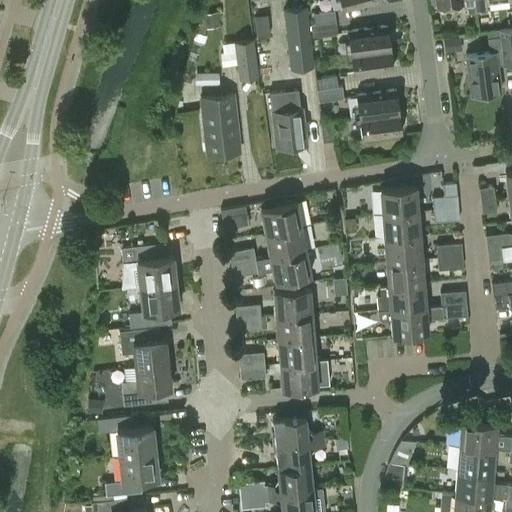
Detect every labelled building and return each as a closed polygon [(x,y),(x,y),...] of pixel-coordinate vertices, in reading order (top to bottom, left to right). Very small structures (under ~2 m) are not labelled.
[(375,0),(339,0),(342,9),(375,0)] [(462,14),(474,13),(472,0),(435,0),(436,4),(436,7),(461,4),(462,14)] [(472,0),(474,13),(486,11),(485,3),(510,0),(472,0)] [(305,38),(302,7),(282,9),(290,69),(309,67),(305,38)] [(217,10),(203,13),(206,28),(220,25),(217,10)] [(313,13),(314,23),(335,20),(334,10),(313,13)] [(270,34),(267,14),(254,15),(256,36),(270,34)] [(335,20),(314,23),(310,24),(312,36),(337,33),(335,20)] [(351,51),(390,46),(387,25),(348,30),(351,51)] [(511,63),(511,27),(501,29),(498,30),(499,35),(487,37),(486,37),(488,54),(466,57),(471,97),(502,92),(497,65),(502,64),(502,65),(511,63)] [(459,36),(443,38),(445,51),(461,48),(459,36)] [(257,76),(253,38),(235,40),(239,78),(257,76)] [(393,68),(390,46),(351,51),(353,73),(393,68)] [(314,78),(316,89),(338,86),(337,76),(314,78)] [(341,85),(338,86),(316,89),(317,101),(342,97),(341,85)] [(267,91),(269,110),(274,147),(305,144),(299,88),(267,91)] [(359,115),(398,110),(395,88),(356,93),(359,115)] [(200,97),(207,154),(239,150),(232,94),(200,97)] [(400,132),(398,110),(359,115),(362,137),(400,132)] [(330,120),(320,120),(322,141),(333,140),(330,120)] [(458,207),(455,181),(442,182),(443,195),(432,196),(433,209),(458,207)] [(382,213),(418,210),(416,185),(379,188),(382,213)] [(480,199),(494,197),(493,185),(479,187),(480,199)] [(480,199),(482,212),(496,210),(494,197),(480,199)] [(301,225),(296,200),(260,207),(265,232),(301,225)] [(244,204),(220,208),(224,229),(248,224),(244,204)] [(459,219),(458,207),(433,209),(434,221),(459,219)] [(384,237),(420,234),(418,210),(382,213),(384,237)] [(343,217),(345,231),(356,230),(354,216),(343,217)] [(511,219),(511,220),(511,226),(511,232),(507,233),(507,231),(485,234),(486,247),(501,245),(511,243),(511,219)] [(270,255),(305,247),(301,225),(265,232),(270,255)] [(420,234),(384,237),(386,261),(422,258),(420,234)] [(436,244),(437,257),(461,255),(461,242),(436,244)] [(173,281),(170,254),(145,258),(143,244),(121,247),(123,261),(121,285),(121,286),(137,285),(137,286),(173,281)] [(501,245),(486,247),(488,259),(502,257),(501,245)] [(231,263),(255,258),(253,246),(228,251),(231,263)] [(231,263),(233,276),(257,271),(257,272),(272,269),(275,280),(310,273),(305,247),(270,255),(255,258),(231,263)] [(437,257),(437,259),(429,260),(430,270),(462,267),(461,255),(437,257)] [(380,285),(424,282),(422,258),(386,261),(387,285),(380,285)] [(511,278),(491,281),(493,295),(511,292),(511,278)] [(173,281),(137,286),(141,311),(128,313),(127,313),(128,326),(128,327),(153,323),(151,310),(177,307),(173,281)] [(380,285),(381,295),(377,295),(378,310),(425,306),(425,305),(424,282),(380,285)] [(275,315),(312,312),(310,286),(273,289),(275,315)] [(465,302),(464,289),(440,291),(441,304),(441,305),(465,302)] [(511,292),(493,295),(494,307),(508,305),(508,306),(511,305),(511,292)] [(378,310),(378,317),(382,320),(390,319),(391,333),(427,330),(427,318),(466,315),(465,302),(441,305),(441,304),(425,305),(425,306),(378,310)] [(235,318),(260,316),(259,303),(234,305),(235,318)] [(277,339),(314,336),(312,312),(275,315),(277,339)] [(235,318),(236,330),(261,328),(260,316),(235,318)] [(166,361),(163,337),(142,340),(141,328),(119,330),(121,353),(130,352),(132,365),(166,361)] [(314,336),(277,339),(279,362),(315,360),(315,359),(314,336)] [(239,366),(264,364),(263,350),(238,352),(239,366)] [(315,360),(279,362),(281,387),(329,383),(327,358),(315,359),(315,360)] [(166,361),(132,365),(134,380),(121,382),(123,404),(154,400),(153,388),(169,386),(166,361)] [(239,366),(240,378),(265,376),(264,364),(239,366)] [(102,399),(88,397),(86,409),(100,411),(102,399)] [(155,451),(152,424),(127,427),(126,415),(98,418),(99,431),(116,429),(119,455),(155,451)] [(275,443),(324,437),(323,429),(311,431),(305,426),(304,415),(272,418),(275,443)] [(509,449),(511,449),(511,436),(510,436),(511,434),(495,433),(496,422),(460,419),(458,445),(494,448),(509,448),(509,449)] [(388,467),(402,473),(415,442),(401,436),(388,467)] [(324,437),(275,443),(277,467),(309,463),(308,453),(312,448),(325,446),(324,437)] [(456,469),(492,471),(494,448),(458,445),(456,469)] [(155,451),(119,455),(122,479),(105,481),(106,494),(135,491),(133,478),(157,476),(155,451)] [(239,496),(311,488),(311,487),(309,463),(277,467),(278,479),(275,483),(263,484),(263,479),(238,482),(239,496)] [(505,497),(511,497),(511,484),(506,484),(506,482),(491,481),(492,471),(456,469),(454,492),(454,493),(490,496),(505,496),(505,497)] [(311,488),(239,496),(241,508),(266,505),(265,501),(275,500),(281,504),(281,511),(308,511),(324,510),(322,486),(311,487),(311,488)] [(454,492),(442,491),(440,511),(488,511),(490,496),(454,493),(454,492)] [(145,511),(145,507),(120,510),(119,499),(90,502),(91,511),(145,511)]
